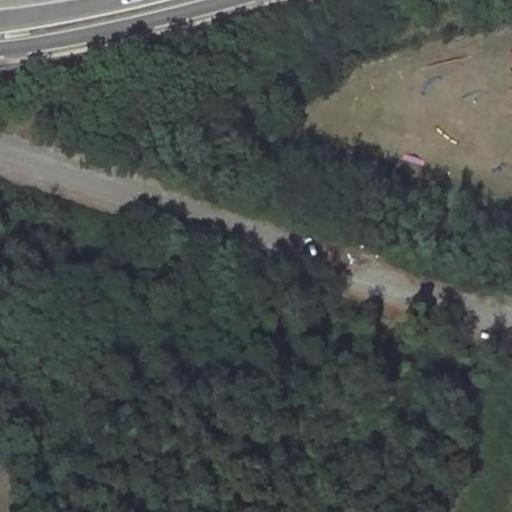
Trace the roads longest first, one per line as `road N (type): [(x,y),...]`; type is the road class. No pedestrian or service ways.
road 1 (unknown): [(0,164),(84,183),(511,323)]
road 2 (primary): [(0,49),(228,0)]
road 3 (primary): [(122,0),(0,20)]
